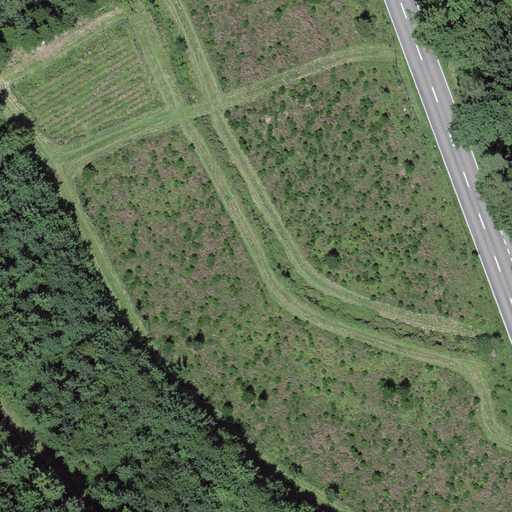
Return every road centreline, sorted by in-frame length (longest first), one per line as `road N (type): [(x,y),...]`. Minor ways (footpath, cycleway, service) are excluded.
road 1 (primary): [(511,298),(401,0)]
road 2 (track): [(97,511),(0,410)]
